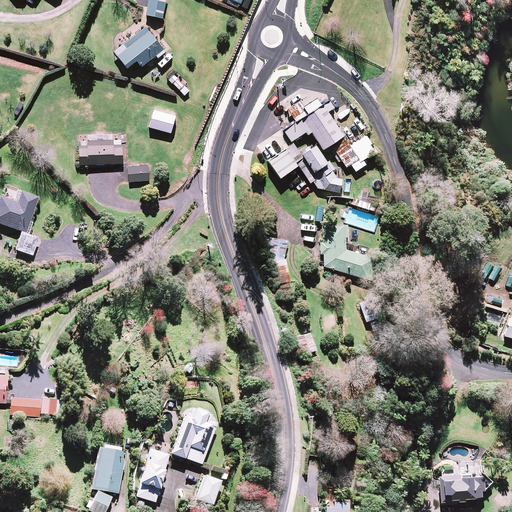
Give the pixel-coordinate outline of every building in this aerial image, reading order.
[(166,0),(149,0),(147,16),(163,19),(166,0)] [(166,53),(146,28),(115,52),(128,69),(137,61),(142,67),(156,56),(158,59),(166,53)] [(190,91),(177,78),(172,82),(185,96),(190,91)] [(25,107),(21,104),(13,116),(17,119),(25,107)] [(344,138),(323,104),(287,126),(295,138),(311,129),(324,150),(344,138)] [(176,116),(154,110),(149,127),(172,133),(176,116)] [(122,133),(88,135),(88,141),(79,142),(80,165),(124,164),(122,133)] [(364,139),(351,147),(360,162),(373,154),(364,139)] [(315,146),(300,155),(311,174),(326,165),(315,146)] [(290,148),(270,160),(281,177),(300,165),(290,148)] [(150,180),(148,165),(128,167),(130,182),(150,180)] [(38,200),(21,194),(18,204),(1,198),(0,200),(0,224),(26,234),(38,200)] [(374,205),(352,198),(350,204),(372,211),(374,205)] [(378,218),(350,210),(346,224),(374,232),(378,218)] [(318,265),(362,278),(368,256),(353,252),(355,246),(346,243),(346,226),(319,225),(318,265)] [(39,240),(22,234),(16,251),(33,256),(39,240)] [(288,241),(272,237),(268,258),(284,262),(288,241)] [(371,319),(366,306),(360,309),(364,321),(371,319)] [(511,314),(506,313),(500,335),(511,338),(511,314)] [(315,350),(309,332),(296,337),(303,354),(315,350)] [(190,375),(194,366),(187,364),(184,372),(190,375)] [(61,415),(62,400),(12,399),(11,416),(39,417),(40,414),(61,415)] [(201,465),(217,423),(212,421),(213,418),(207,416),(208,414),(188,407),(171,454),(201,465)] [(125,453),(99,449),(91,489),(118,494),(125,453)] [(169,455),(149,450),(136,497),(155,503),(169,455)] [(448,499),(448,496),(452,496),(452,498),(459,498),(459,495),(472,494),(472,498),(477,497),(477,489),(482,489),(489,480),(479,470),(478,461),(458,462),(458,466),(454,466),(453,472),(445,472),(446,475),(436,475),(437,500),(448,499)] [(220,482),(205,477),(197,501),(212,506),(220,482)] [(105,511),(112,498),(98,492),(89,511),(91,511),(105,511)] [(330,506),(325,506),(325,511),(319,511),(310,511),(309,511),(345,511),(345,499),(330,499),(330,506)] [(237,503),(230,500),(226,508),(233,511),(237,503)]
